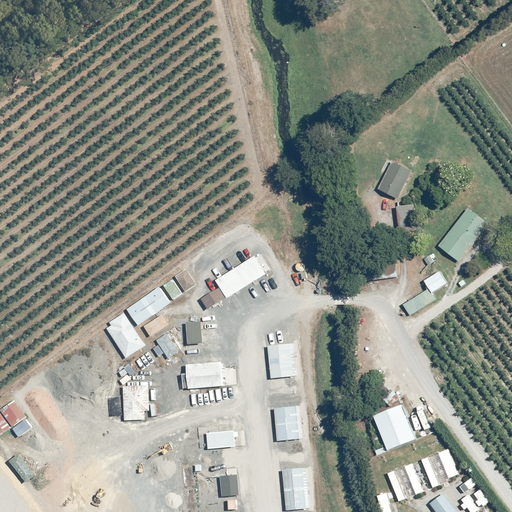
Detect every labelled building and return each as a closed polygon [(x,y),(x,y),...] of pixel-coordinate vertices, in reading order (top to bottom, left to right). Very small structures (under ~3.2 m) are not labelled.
[(412,171),(390,160),(377,188),(399,198),(412,171)] [(419,229),(414,202),(398,205),(402,232),(419,229)] [(488,224),(468,209),(439,246),(459,261),(488,224)] [(440,270),(425,280),(410,290),(422,308),(437,299),(432,292),(448,282),(440,270)] [(227,328),(218,310),(183,329),(193,347),(227,328)] [(180,351),(168,333),(157,340),(168,358),(180,351)] [(224,354),(216,338),(200,346),(208,362),(224,354)] [(150,360),(141,351),(132,360),(141,369),(150,360)] [(377,453),(388,449),(415,439),(402,404),(375,415),(386,445),(375,449),(377,453)] [(433,487),(450,481),(449,478),(459,474),(449,448),(422,459),(433,487)] [(35,475),(19,454),(9,461),(26,482),(35,475)] [(423,491),(412,463),(388,472),(399,501),(423,491)] [(464,482),(464,483),(466,485),(469,489),(477,484),(472,477),(464,482)] [(458,511),(444,493),(430,503),(436,511),(458,511)]
